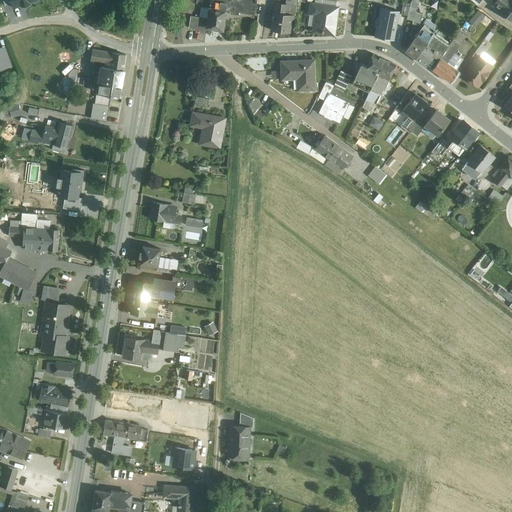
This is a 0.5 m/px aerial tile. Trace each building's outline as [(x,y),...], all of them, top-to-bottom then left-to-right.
[(210,0),(209,7),(226,10),(230,11),(230,13),(238,14),(238,12),(254,14),(256,0),(210,0)] [(511,0),(496,0),(493,4),(499,9),(498,10),(511,21),(511,0)] [(410,3),(403,2),(401,13),(408,15),(410,6),(410,3)] [(338,7),(311,3),(309,13),(315,14),(313,31),(321,32),(321,33),(323,34),(323,32),(334,34),(335,28),(334,27),(336,16),(336,17),(338,7)] [(417,8),(410,6),(408,15),(407,18),(413,20),(412,22),(420,24),(423,13),(416,11),(417,8)] [(226,10),(209,7),(207,22),(206,27),(215,28),(215,30),(223,31),(224,28),(223,28),(226,10)] [(399,11),(380,8),(374,36),(393,39),(399,11)] [(476,25),(485,14),(478,8),(469,20),(476,25)] [(291,15),(274,12),(271,30),(289,33),(291,15)] [(202,17),(196,16),(194,28),(194,30),(199,31),(201,21),(202,21),(202,17)] [(433,32),(423,25),(418,32),(424,37),(421,41),(425,44),(431,35),(433,32)] [(447,46),(431,35),(425,44),(416,57),(426,65),(432,56),(438,59),(447,46)] [(415,37),(406,50),(416,57),(425,44),(421,41),(415,37)] [(438,59),(432,69),(449,81),(458,70),(447,62),(460,43),(453,38),(447,46),(438,59)] [(481,42),(472,55),(477,59),(479,56),(480,56),(487,46),(481,42)] [(126,54),(92,49),(90,59),(105,62),(104,66),(123,70),(126,54)] [(372,53),(366,68),(361,65),(361,64),(351,84),(362,88),(363,86),(370,89),(368,91),(369,91),(372,84),(384,58),(372,53)] [(477,59),(465,75),(477,85),(482,79),(488,72),(488,71),(491,67),(484,62),(486,60),(480,56),(479,56),(477,59)] [(384,58),(372,84),(383,88),(384,89),(396,63),(384,58)] [(314,60),(281,61),(282,79),(300,78),(301,90),(315,90),(314,60)] [(123,70),(104,66),(102,81),(99,80),(97,92),(120,95),(121,87),(122,87),(124,73),(123,73),(123,70)] [(341,69),(335,83),(346,88),(352,74),(341,69)] [(383,88),(372,84),(369,91),(365,99),(366,99),(376,103),(383,88)] [(350,102),(328,92),(318,113),(324,115),(323,116),(332,120),(340,123),(350,102)] [(415,93),(402,109),(409,115),(400,126),(406,130),(408,128),(406,126),(413,118),(414,118),(422,108),(427,102),(421,97),(420,98),(415,94),(416,93),(415,93)] [(209,98),(196,96),(194,104),(207,106),(209,98)] [(248,105),(253,116),(260,121),(265,115),(258,110),(263,105),(255,99),(248,105)] [(366,99),(347,138),(365,151),(393,111),(376,103),(366,99)] [(73,111),(82,106),(79,100),(70,105),(73,111)] [(12,104),(10,113),(20,115),(21,105),(12,104)] [(413,118),(406,126),(408,128),(411,130),(419,120),(426,112),(422,108),(414,118),(413,118)] [(424,124),(424,125),(436,134),(449,119),(436,109),(424,124)] [(223,118),(193,112),(191,122),(203,125),(200,144),(219,147),(223,130),(220,129),(223,118)] [(419,120),(411,130),(417,134),(424,125),(424,124),(419,120)] [(463,121),(453,133),(457,136),(465,142),(466,143),(476,131),(463,121)] [(73,125),(59,122),(57,128),(46,125),(43,135),(40,134),(38,142),(45,143),(45,144),(49,145),(50,145),(53,145),(52,149),(65,153),(73,125)] [(40,132),(32,130),(29,142),(37,144),(38,142),(40,134),(40,132)] [(339,146),(325,135),(316,149),(329,159),(339,146)] [(457,136),(449,146),(457,152),(465,142),(457,136)] [(441,139),(431,152),(436,156),(446,143),(441,139)] [(313,146),(300,140),(297,147),(309,154),(313,146)] [(494,155),(480,144),(468,159),(469,159),(462,168),(467,172),(468,170),(476,177),(481,171),(494,155)] [(353,156),(339,146),(329,159),(343,169),(353,156)] [(326,164),(329,159),(316,149),(312,153),(326,164)] [(503,161),(511,168),(511,158),(508,155),(503,161)] [(329,159),(326,164),(339,174),(343,169),(329,159)] [(511,173),(511,168),(503,161),(498,167),(502,170),(508,175),(510,176),(511,173)] [(380,184),(387,174),(376,166),(369,175),(380,184)] [(81,209),(85,170),(62,167),(59,196),(65,197),(64,208),(81,209)] [(502,170),(493,181),(500,186),(508,175),(502,170)] [(473,188),(468,185),(462,192),(467,196),(473,188)] [(193,189),(182,188),(181,192),(182,192),(182,204),(196,205),(196,195),(193,194),(193,189)] [(502,197),(494,191),(490,197),(498,203),(502,197)] [(169,205),(152,202),(152,204),(153,204),(151,217),(150,217),(150,219),(172,222),(172,218),(174,219),(174,215),(175,209),(168,208),(169,205)] [(38,214),(22,213),(23,213),(22,224),(24,227),(36,228),(38,214)] [(186,224),(202,227),(204,219),(187,216),(186,224)] [(203,227),(187,226),(186,236),(201,237),(202,229),(206,230),(207,223),(203,222),(203,227)] [(24,228),(9,227),(9,236),(24,237),(24,228)] [(36,228),(24,227),(24,228),(24,237),(23,248),(57,251),(58,230),(36,228)] [(0,239),(0,271),(8,258),(8,257),(11,251),(5,248),(8,243),(0,239)] [(160,249),(143,246),(142,252),(140,252),(139,258),(141,258),(140,264),(157,266),(158,257),(160,249)] [(8,257),(8,258),(0,271),(0,275),(28,289),(36,272),(8,257)] [(158,257),(157,266),(177,270),(178,260),(158,257)] [(187,277),(173,275),(172,282),(174,282),(174,287),(185,289),(187,277)] [(172,282),(155,279),(154,284),(151,284),(149,294),(172,297),(174,287),(171,287),(172,282)] [(151,284),(135,281),(133,297),(148,300),(149,294),(151,284)] [(58,289),(44,286),(42,299),(56,302),(58,289)] [(23,291),(20,301),(28,303),(30,293),(23,291)] [(148,300),(133,298),(131,314),(145,316),(146,315),(156,317),(158,308),(156,308),(147,307),(148,302),(148,300)] [(43,334),(45,334),(64,337),(68,306),(47,303),(43,334)] [(154,330),(164,332),(165,327),(162,326),(162,324),(155,323),(154,330)] [(170,326),(169,333),(173,333),(182,334),(183,327),(170,326)] [(164,332),(154,330),(154,329),(152,340),(159,342),(160,334),(166,335),(166,332),(164,332)] [(169,333),(166,332),(166,335),(163,349),(171,350),(172,341),(172,340),(173,333),(169,333)] [(182,334),(173,333),(172,340),(179,341),(178,347),(183,348),(185,335),(182,334)] [(67,337),(64,337),(45,334),(43,350),(65,353),(67,337)] [(152,340),(126,336),(123,356),(151,361),(153,348),(158,348),(159,342),(152,340)] [(179,341),(172,340),(172,341),(171,350),(177,351),(178,347),(179,341)] [(74,364),(56,361),(56,363),(48,362),(48,365),(51,366),(50,372),(55,373),(54,375),(72,378),(74,364)] [(194,371),(186,370),(185,378),(193,380),(194,371)] [(70,392),(54,388),(54,386),(42,384),(39,401),(51,403),(51,402),(68,405),(70,392)] [(210,409),(154,402),(151,424),(158,425),(157,429),(206,436),(210,409)] [(69,414),(46,410),(44,425),(67,428),(69,414)] [(253,417),(240,412),(240,426),(249,427),(253,427),(253,417)] [(124,423),(105,420),(103,434),(121,437),(124,423)] [(142,426),(124,423),(121,437),(139,440),(141,430),(142,426)] [(240,426),(230,426),(229,456),(229,460),(247,461),(247,457),(248,457),(249,427),(240,426)] [(29,440),(4,428),(0,436),(0,448),(21,458),(29,440)] [(51,430),(39,429),(38,436),(50,438),(51,430)] [(148,431),(141,430),(139,440),(147,441),(148,431)] [(114,449),(123,450),(124,447),(124,443),(116,441),(114,449)] [(166,464),(195,468),(198,448),(173,444),(171,455),(167,454),(166,464)] [(131,448),(124,447),(123,450),(114,449),(114,453),(129,456),(131,448)] [(124,466),(136,467),(136,460),(125,458),(124,466)] [(8,466),(1,486),(11,489),(17,469),(8,466)] [(192,511),(194,488),(164,486),(163,497),(179,498),(178,511),(192,511)] [(111,493),(96,490),(93,507),(108,509),(109,504),(119,506),(118,510),(128,511),(130,500),(110,497),(111,493)] [(29,495),(17,491),(15,497),(27,501),(29,495)] [(27,501),(15,497),(14,503),(25,506),(27,501)] [(145,503),(130,500),(128,511),(127,511),(143,511),(145,503)]
